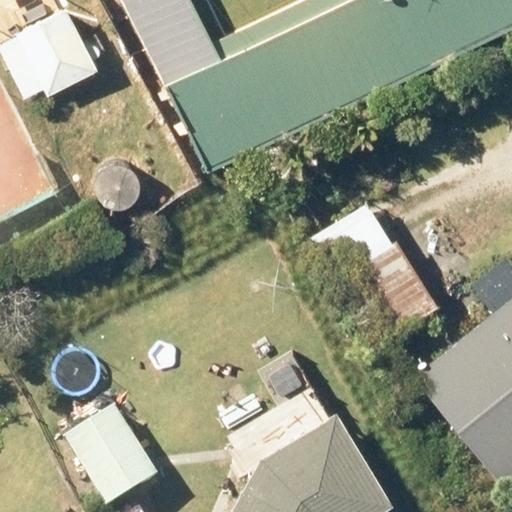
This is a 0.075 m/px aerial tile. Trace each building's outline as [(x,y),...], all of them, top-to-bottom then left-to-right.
[(226,0),(164,31),(147,0),(81,0),(128,87),(159,152),(470,0),(226,0)] [(60,1),(0,30),(0,49),(20,89),(40,78),(43,84),(71,70),(75,77),(87,71),(84,64),(90,61),(60,1)] [(124,145),(78,160),(97,214),(143,199),(124,145)] [(363,196),(305,233),(371,336),(429,300),(363,196)] [(409,366),(497,477),(511,464),(511,260),(502,248),(466,276),(488,304),(414,363),(392,335),(372,351),(393,378),(409,366)] [(57,435),(100,503),(149,472),(106,405),(57,435)] [(256,450),(221,511),(376,511),(385,496),(331,406),(256,450)]
